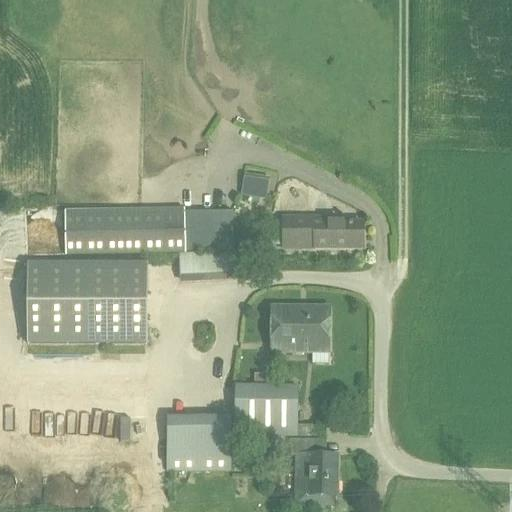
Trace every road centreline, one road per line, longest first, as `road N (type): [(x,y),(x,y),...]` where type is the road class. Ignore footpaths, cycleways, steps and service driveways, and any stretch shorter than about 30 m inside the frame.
road 1 (track): [(403,0),(404,267),(382,287)]
road 2 (unknown): [(382,287),(278,278),(185,301)]
